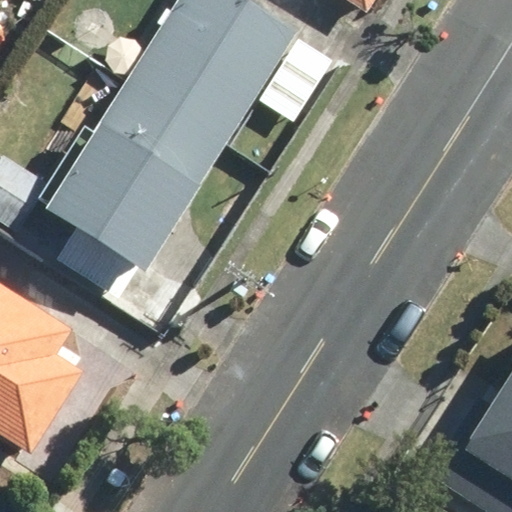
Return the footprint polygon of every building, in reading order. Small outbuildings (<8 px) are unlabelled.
[(289,41),(224,0),(175,0),(30,228),(129,291),(289,41)] [(332,0),(361,19),(373,0),(332,0)] [(44,188),(0,161),(0,239),(10,245),(44,188)] [(0,290),(0,343),(24,306),(0,290)] [(511,511),(511,364),(486,407),(472,399),(421,482),(469,511),(511,511)]
